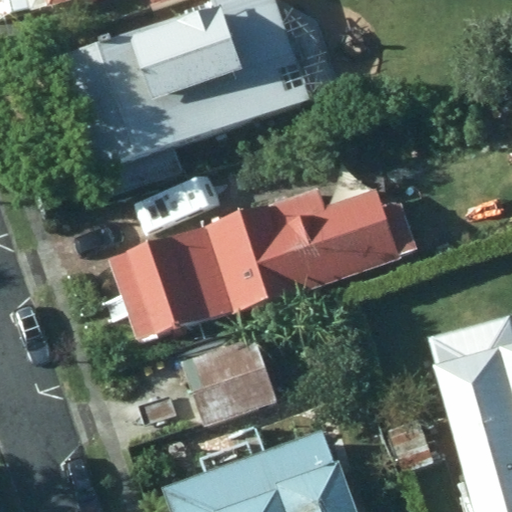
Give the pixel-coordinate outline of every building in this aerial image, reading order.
[(16,0),(27,32),(46,25),(117,0),(144,0),(150,17),(199,0),(16,0)] [(44,83),(83,198),(307,116),(263,0),(253,0),(182,26),(183,31),(115,56),(113,50),(95,57),(97,63),(44,83)] [(134,358),(416,263),(392,196),(321,220),(314,201),(106,280),(134,358)] [(422,359),(463,511),(511,511),(511,359),(506,337),(422,359)] [(178,374),(199,440),(274,413),(251,349),(178,374)] [(338,511),(318,455),(158,511),(338,511)]
